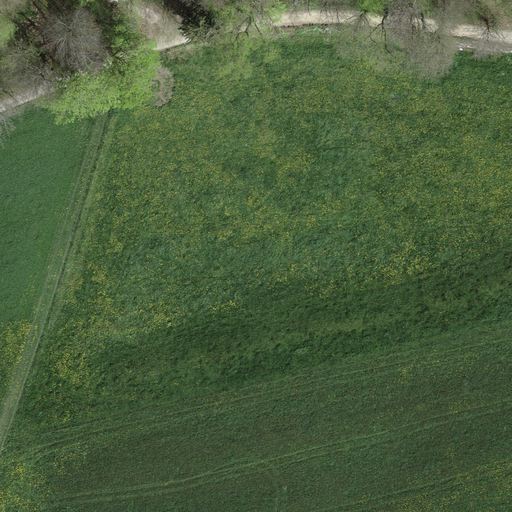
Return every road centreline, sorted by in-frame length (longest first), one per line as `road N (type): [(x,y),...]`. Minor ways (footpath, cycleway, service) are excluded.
road 1 (track): [(0,436),(125,53)]
road 2 (track): [(175,34),(317,17),(511,34)]
road 3 (track): [(0,101),(175,34)]
